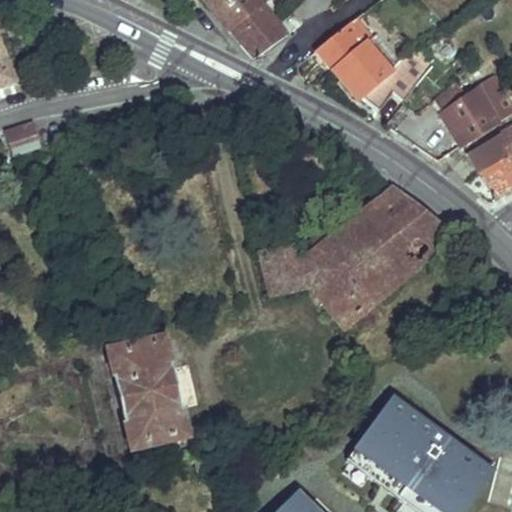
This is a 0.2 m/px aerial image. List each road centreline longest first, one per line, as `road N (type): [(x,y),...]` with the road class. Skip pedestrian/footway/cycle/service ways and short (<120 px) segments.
road 1 (tertiary): [(208,60),(359,136),(498,241)]
road 2 (residential): [(0,121),(154,89),(196,75),(208,60)]
road 3 (tertiary): [(82,0),(208,60)]
